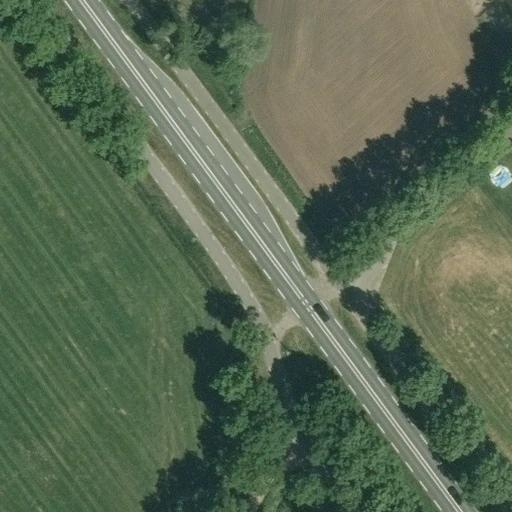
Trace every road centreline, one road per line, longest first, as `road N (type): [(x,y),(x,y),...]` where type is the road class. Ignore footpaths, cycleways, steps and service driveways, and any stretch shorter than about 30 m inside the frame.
road 1 (primary): [(459,511),(79,0)]
road 2 (unclassified): [(508,511),(130,0)]
road 3 (unclassified): [(358,511),(298,435),(248,297),(29,0)]
road 4 (track): [(338,282),(511,136)]
